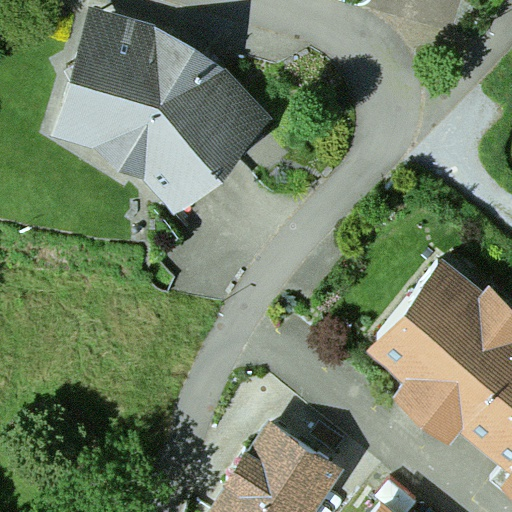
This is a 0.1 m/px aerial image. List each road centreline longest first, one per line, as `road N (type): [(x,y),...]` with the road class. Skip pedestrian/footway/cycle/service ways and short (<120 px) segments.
road 1 (residential): [(167,511),(208,405),(249,335),(396,124),(366,54),(304,15),(249,0)]
road 2 (unknown): [(249,335),(459,511)]
